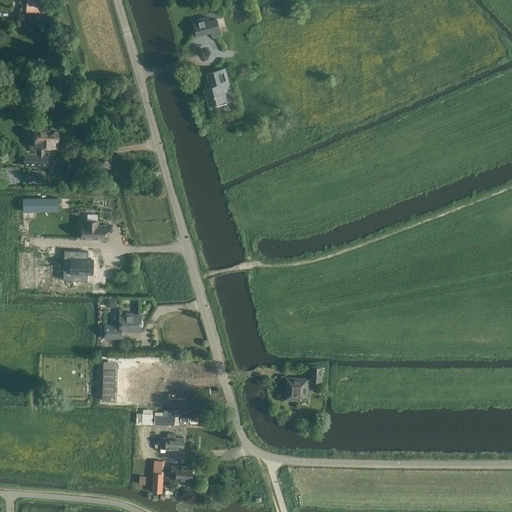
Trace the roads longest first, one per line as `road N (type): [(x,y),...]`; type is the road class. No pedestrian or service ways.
road 1 (unclassified): [(511,465),(305,464),(260,455),(247,444),(119,0)]
road 2 (track): [(511,189),(306,265),(235,269),(197,281)]
